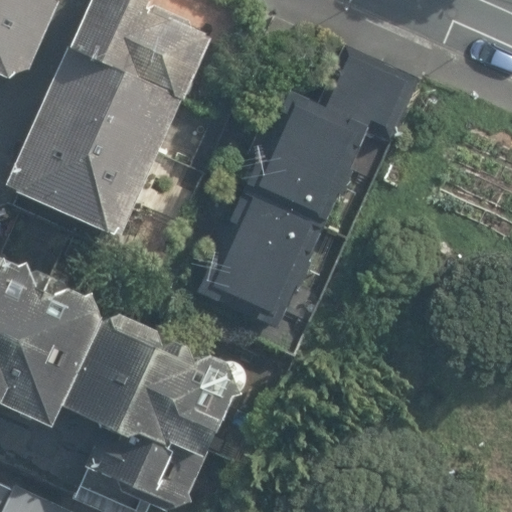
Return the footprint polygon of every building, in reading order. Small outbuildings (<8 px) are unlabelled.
[(59,0),(0,0),(0,67),(28,75),(59,0)] [(208,37),(123,0),(95,0),(13,186),(130,239),(208,37)] [(341,99),(378,115),(399,68),(328,37),(308,84),(341,99)] [(369,118),(299,92),(261,192),(332,218),(369,118)] [(511,138),(444,108),(433,133),(507,166),(511,154),(511,138)] [(325,233),(249,197),(206,288),(283,323),(325,233)] [(109,306),(0,259),(0,389),(61,416),(109,306)] [(191,511),(249,380),(117,323),(79,410),(113,425),(83,493),(127,511),(191,511)] [(74,511),(79,503),(0,468),(0,511),(74,511)]
